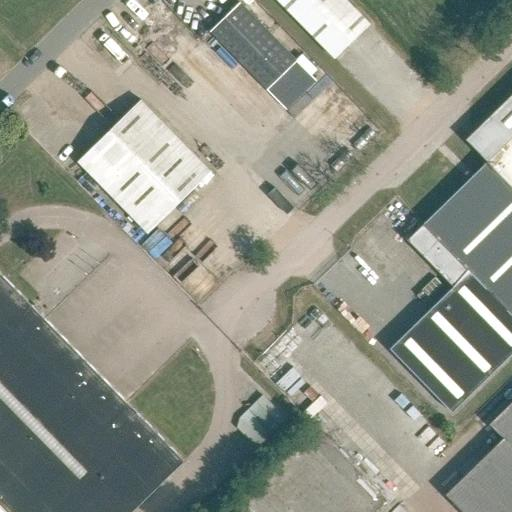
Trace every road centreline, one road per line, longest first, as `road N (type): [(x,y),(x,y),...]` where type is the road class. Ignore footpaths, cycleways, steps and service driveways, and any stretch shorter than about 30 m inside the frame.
road 1 (unclassified): [(229,321),(511,39)]
road 2 (unknown): [(229,321),(215,431),(182,475),(137,511)]
road 3 (unclassified): [(0,100),(100,0)]
